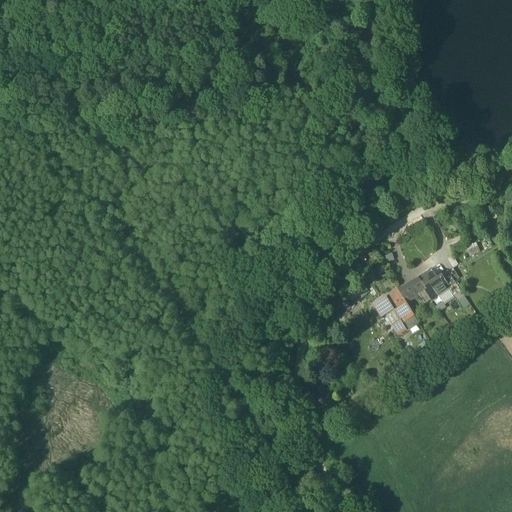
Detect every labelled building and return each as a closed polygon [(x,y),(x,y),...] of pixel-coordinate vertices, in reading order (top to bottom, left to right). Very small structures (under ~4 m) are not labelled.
[(476,243),(466,248),(470,257),(480,252),(476,243)] [(394,260),(392,254),(382,258),(385,264),(394,260)] [(453,257),(447,260),(453,269),(458,265),(453,257)] [(436,267),(431,271),(437,280),(441,277),(442,276),(436,267)] [(460,279),(453,269),(448,272),(455,282),(460,279)] [(431,271),(419,279),(426,291),(420,295),(423,300),(428,296),(431,301),(438,296),(448,289),(449,288),(441,277),(437,280),(431,271)] [(455,298),(456,301),(458,300),(464,296),(455,282),(448,272),(442,276),(441,277),(449,288),(448,289),(455,298)] [(406,303),(420,295),(426,291),(419,279),(398,291),(406,303)] [(361,282),(346,293),(355,304),(370,293),(361,282)] [(445,305),(455,298),(448,289),(438,296),(445,305)] [(394,311),(400,321),(402,324),(414,316),(406,303),(398,291),(386,298),(394,311)] [(355,306),(347,296),(340,302),(348,311),(355,306)] [(470,305),(464,296),(458,300),(464,309),(470,305)] [(386,315),(394,311),(386,298),(374,305),(379,314),(383,312),(386,315)] [(386,315),(392,325),(395,324),(400,321),(394,311),(386,315)] [(418,323),(414,316),(402,324),(400,321),(395,324),(401,334),(406,331),(418,323)] [(401,334),(395,324),(392,325),(399,336),(401,334)]
